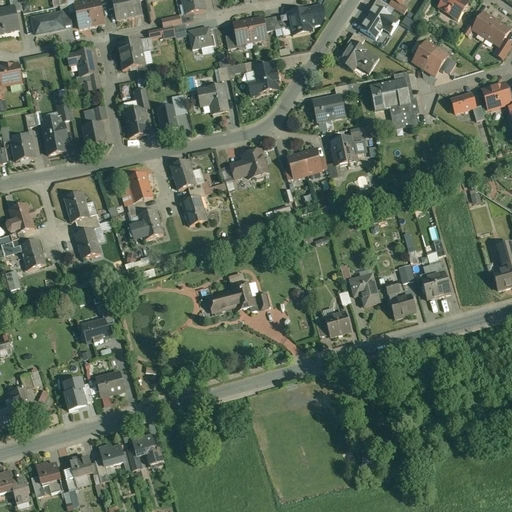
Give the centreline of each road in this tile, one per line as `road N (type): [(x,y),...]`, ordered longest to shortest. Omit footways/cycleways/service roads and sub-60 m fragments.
road 1 (residential): [(0,454),(511,311)]
road 2 (residential): [(156,152),(270,124),(355,0)]
road 3 (residential): [(103,36),(122,159)]
